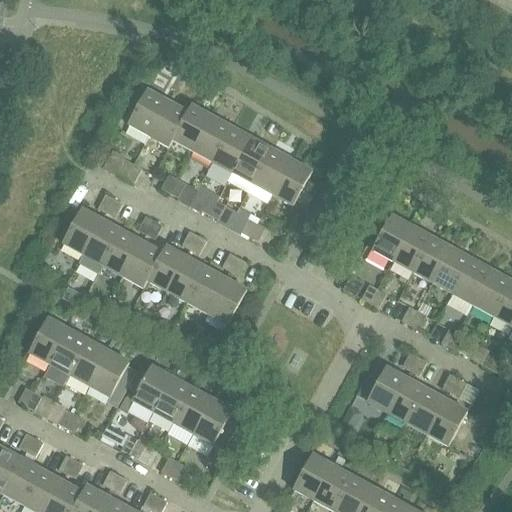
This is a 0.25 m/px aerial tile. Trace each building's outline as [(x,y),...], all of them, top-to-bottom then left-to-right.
[(128,128),(148,139),(167,104),(147,93),(128,128)] [(187,115),(167,104),(148,139),(169,150),(173,143),(187,115)] [(191,108),(187,115),(173,143),(192,154),(211,119),(191,108)] [(192,154),(212,165),(231,130),(211,119),(192,154)] [(251,141),(231,130),(212,165),(232,176),(251,141)] [(272,152),(251,141),(232,176),(253,187),(272,152)] [(292,163),(272,152),(253,187),(273,198),(292,163)] [(125,181),(133,167),(125,162),(117,176),(125,181)] [(312,174),(292,163),(273,198),(293,209),(312,174)] [(133,167),(125,181),(134,185),(142,171),(133,167)] [(161,192),(169,196),(177,182),(169,178),(161,192)] [(186,187),(177,182),(169,196),(178,201),(186,187)] [(97,211),(106,216),(114,202),(105,197),(97,211)] [(201,214),(209,218),(217,204),(209,199),(201,214)] [(114,202),(106,216),(114,221),(122,206),(114,202)] [(217,204),(209,218),(218,223),(226,208),(217,204)] [(83,257),(102,223),(81,212),(63,246),(83,257)] [(392,263),(411,229),(391,218),(372,252),(392,263)] [(137,233),(146,238),(154,224),(145,219),(137,233)] [(249,240),(257,226),(249,221),(241,235),(249,240)] [(102,223),(83,257),(103,268),(122,234),(102,223)] [(154,224),(146,238),(154,243),(162,228),(154,224)] [(257,226),(249,240),(258,245),(265,231),(257,226)] [(432,240),(411,229),(392,263),(413,274),(432,240)] [(122,234),(103,268),(123,279),(142,245),(122,234)] [(190,253),(198,239),(189,234),(181,248),(190,253)] [(206,243),(198,239),(190,253),(198,257),(206,243)] [(452,251),(432,240),(413,274),(433,285),(452,251)] [(147,284),(162,256),(142,245),(123,279),(143,290),(147,284)] [(167,295),(186,260),(166,248),(162,256),(147,284),(167,295)] [(433,285),(453,296),(472,262),(452,251),(433,285)] [(230,274),(238,260),(229,256),(222,270),(230,274)] [(188,306),(207,271),(186,260),(167,295),(188,306)] [(238,260),(230,274),(238,279),(246,265),(238,260)] [(492,273),(472,262),(453,296),(473,307),(492,273)] [(207,271),(188,306),(208,317),(227,282),(207,271)] [(511,283),(492,273),(473,307),(493,319),(511,284),(511,283)] [(227,282),(208,317),(228,328),(247,293),(227,282)] [(511,284),(493,319),(511,328),(511,284)] [(361,301),(370,305),(377,292),(369,287),(361,301)] [(386,296),(377,292),(370,305),(378,310),(386,296)] [(402,323),(410,327),(417,314),(409,309),(402,323)] [(426,318),(417,314),(410,327),(418,332),(426,318)] [(49,366),(68,331),(48,320),(29,355),(49,366)] [(68,331),(49,366),(69,377),(89,342),(68,331)] [(442,345),(450,349),(457,336),(449,331),(442,345)] [(466,340),(457,336),(450,349),(458,354),(466,340)] [(90,388),(109,354),(89,342),(69,377),(90,388)] [(490,371),(497,357),(489,353),(481,367),(490,371)] [(109,354),(90,388),(110,399),(129,365),(109,354)] [(403,369),(411,373),(419,359),(410,355),(403,369)] [(497,357),(490,371),(498,376),(506,362),(497,357)] [(419,359),(411,373),(419,378),(427,364),(419,359)] [(153,414),(171,380),(151,369),(133,403),(153,414)] [(387,415),(406,380),(386,369),(367,404),(387,415)] [(442,390),(451,395),(459,381),(450,376),(442,390)] [(192,391),(171,380),(153,414),(173,425),(192,391)] [(406,380),(387,415),(408,426),(427,391),(406,380)] [(467,386),(459,381),(451,395),(459,400),(467,386)] [(18,404),(26,408),(34,394),(25,390),(18,404)] [(192,391),(173,425),(193,436),(212,402),(192,391)] [(427,391),(408,426),(428,437),(447,402),(427,391)] [(34,394),(26,408),(35,413),(42,399),(34,394)] [(125,400),(119,410),(127,415),(129,412),(133,404),(125,400)] [(232,413),(212,402),(193,436),(214,447),(232,413)] [(447,402),(428,437),(448,448),(467,414),(447,402)] [(58,426),(66,430),(74,416),(65,412),(58,426)] [(74,416),(66,430),(74,435),(82,421),(74,416)] [(18,450),(27,455),(34,441),(26,436),(18,450)] [(121,452),(130,456),(137,442),(129,438),(121,452)] [(34,441),(27,455),(35,459),(43,445),(34,441)] [(137,442),(130,456),(138,461),(146,447),(137,442)] [(23,462),(3,451),(0,455),(0,494),(4,496),(23,462)] [(314,502),(333,468),(313,457),(294,491),(314,502)] [(58,472),(67,477),(74,463),(66,458),(58,472)] [(161,473),(170,478),(177,464),(169,460),(161,473)] [(43,473),(23,462),(4,496),(24,507),(43,473)] [(74,463),(67,477),(75,481),(83,467),(74,463)] [(177,464),(170,478),(178,483),(186,469),(177,464)] [(334,511),(353,479),(333,468),(314,502),(331,511),(334,511)] [(102,487),(111,491),(119,477),(110,472),(102,487)] [(47,511),(63,484),(43,473),(24,507),(32,511),(47,511)] [(119,477),(111,491),(119,496),(127,482),(119,477)] [(361,511),(373,490),(353,479),(334,511),(361,511)] [(73,511),(83,494),(63,484),(47,511),(73,511)] [(86,488),(83,494),(73,511),(99,511),(107,499),(86,488)] [(361,511),(387,511),(394,501),(373,490),(361,511)] [(147,511),(151,511),(159,499),(150,495),(142,509),(147,511)] [(125,511),(127,510),(107,499),(99,511),(125,511)] [(162,511),(167,504),(159,499),(151,511),(162,511)] [(413,511),(414,511),(394,501),(387,511),(413,511)]
